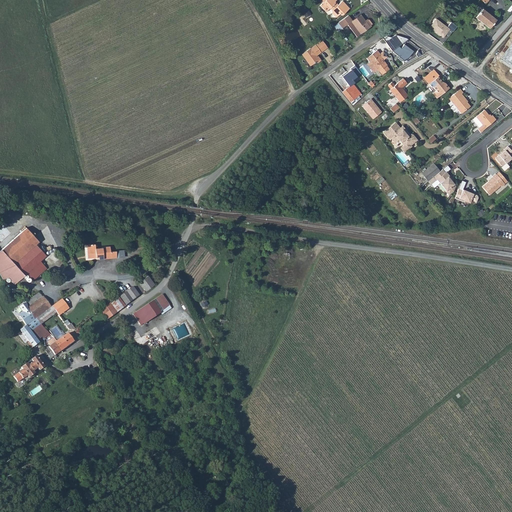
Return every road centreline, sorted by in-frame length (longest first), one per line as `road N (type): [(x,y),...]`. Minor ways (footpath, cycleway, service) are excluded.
road 1 (unclassified): [(398,21),(297,90),(199,194),(162,283),(64,353)]
road 2 (track): [(190,226),(511,269)]
road 3 (tertiary): [(398,21),(511,101)]
road 4 (unknown): [(179,251),(129,277),(48,287)]
road 5 (unknown): [(403,114),(432,147),(499,93)]
